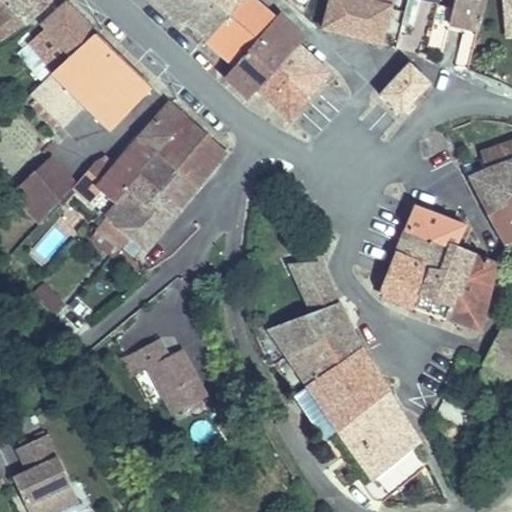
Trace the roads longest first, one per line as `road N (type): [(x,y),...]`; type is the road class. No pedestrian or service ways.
road 1 (residential): [(228,200),(239,336),(318,481),(357,511)]
road 2 (residential): [(400,335),(478,344),(498,306),(502,261),(471,209),(386,155)]
road 3 (residential): [(228,200),(207,234),(105,327),(0,392)]
road 4 (residential): [(256,132),(112,0)]
road 5 (residential): [(332,167),(346,221),(345,281),(400,335)]
